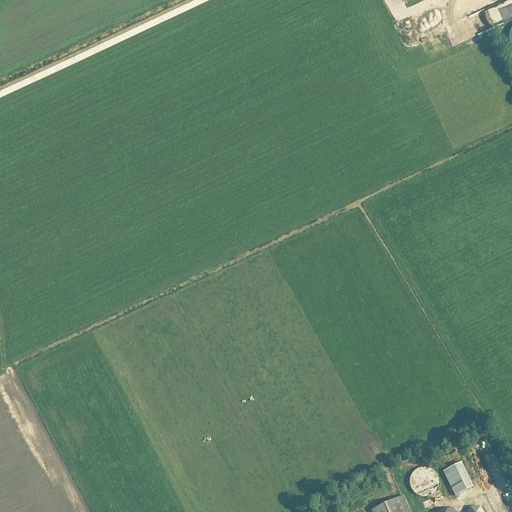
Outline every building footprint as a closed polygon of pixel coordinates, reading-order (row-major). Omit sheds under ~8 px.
[(375,0),(380,10),(402,0),(375,0)] [(436,0),(439,4),(419,11),(424,25),(491,0),(436,0)] [(494,21),(511,14),(511,0),(503,0),(488,6),(494,21)] [(488,433),(479,438),(497,471),(506,466),(488,433)] [(469,448),(482,477),(493,472),(479,443),(469,448)] [(409,472),(417,491),(430,485),(432,488),(439,485),(438,481),(442,479),(434,462),(409,472)] [(455,497),(473,488),(460,463),(442,472),(455,497)] [(409,511),(402,497),(370,511),(409,511)]
